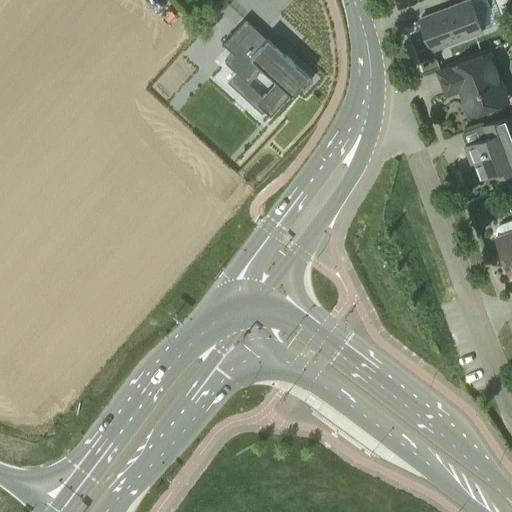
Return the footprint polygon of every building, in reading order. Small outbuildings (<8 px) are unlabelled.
[(433,50),(483,31),(470,0),(465,0),(421,17),(433,50)] [(308,82),(242,19),(217,44),(227,55),(219,63),(243,86),(258,70),(271,83),(250,105),(257,112),(265,119),(294,88),(299,92),(308,82)] [(508,101),(490,50),(452,65),(453,66),(440,71),(448,92),(461,88),(471,115),(508,101)] [(511,130),(511,129),(511,128),(511,116),(511,114),(483,124),(487,137),(465,145),(471,162),(475,161),(481,177),(500,170),(502,175),(511,171),(511,130)] [(510,273),(511,272),(511,219),(502,223),(498,226),(496,231),(496,236),(510,273)]
